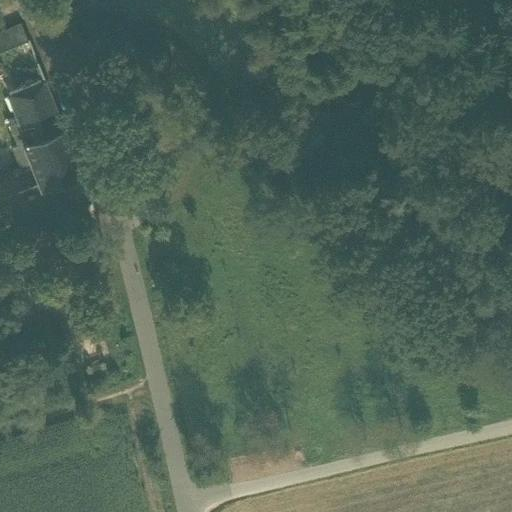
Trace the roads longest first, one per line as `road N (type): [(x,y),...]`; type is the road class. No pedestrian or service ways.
road 1 (unclassified): [(188,509),(122,241),(63,54),(26,0)]
road 2 (unclassified): [(511,426),(188,509)]
